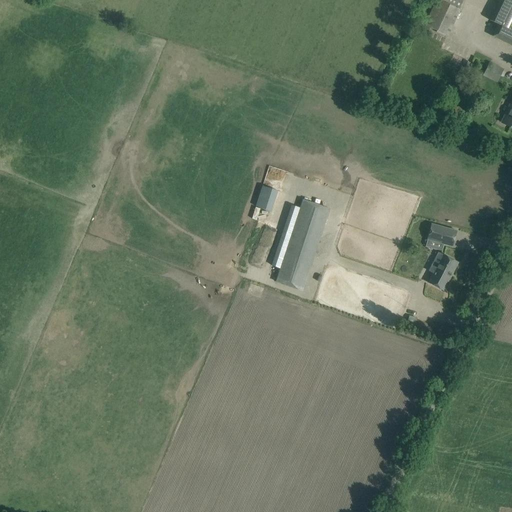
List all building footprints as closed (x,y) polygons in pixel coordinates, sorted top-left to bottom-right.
[(436,0),(425,26),(447,36),(463,0),(436,0)] [(492,37),(511,46),(511,0),(499,0),(490,21),(498,25),(492,37)] [(489,62),(485,70),(500,78),(504,69),(489,62)] [(511,101),(502,123),(511,127),(511,101)] [(257,206),(274,211),(280,190),(264,185),(257,206)] [(275,283),(302,292),(329,209),(302,200),(275,283)] [(431,225),(427,240),(452,247),(456,232),(431,225)] [(442,255),(427,283),(443,291),(457,263),(442,255)]
